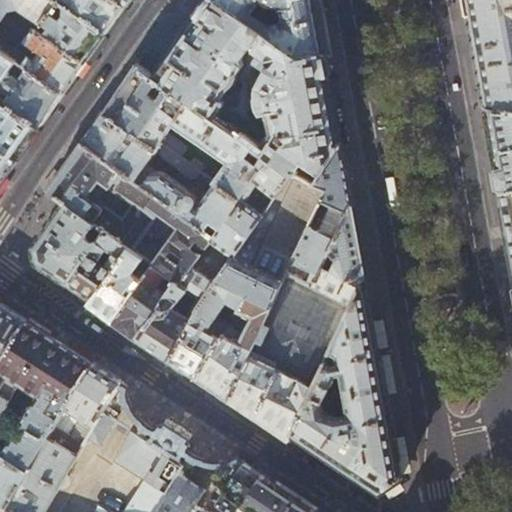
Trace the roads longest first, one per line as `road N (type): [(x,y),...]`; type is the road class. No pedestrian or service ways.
road 1 (secondary): [(354,0),(435,444)]
road 2 (residential): [(363,511),(0,267)]
road 3 (secondary): [(502,404),(428,0)]
road 4 (residential): [(162,0),(0,222)]
